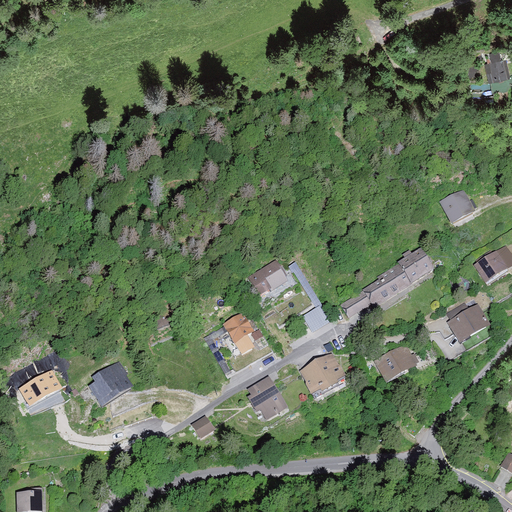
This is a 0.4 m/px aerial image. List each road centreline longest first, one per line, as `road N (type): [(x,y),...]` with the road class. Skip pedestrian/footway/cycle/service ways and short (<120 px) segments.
road 1 (residential): [(425,450),(211,472),(177,479),(113,511)]
road 2 (residential): [(349,325),(134,454),(106,511)]
road 3 (residential): [(511,339),(437,424),(425,450)]
road 4 (track): [(487,88),(409,76),(391,60),(378,29)]
